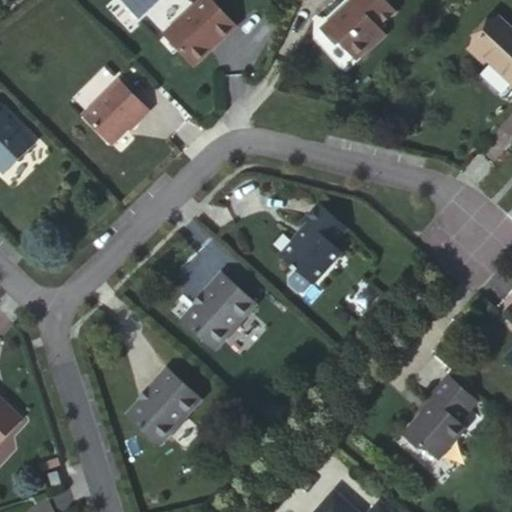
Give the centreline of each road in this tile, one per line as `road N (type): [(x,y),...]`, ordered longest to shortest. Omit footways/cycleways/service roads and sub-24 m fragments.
road 1 (residential): [(48,315),(235,131),(443,183),(482,226)]
road 2 (residential): [(48,315),(112,511)]
